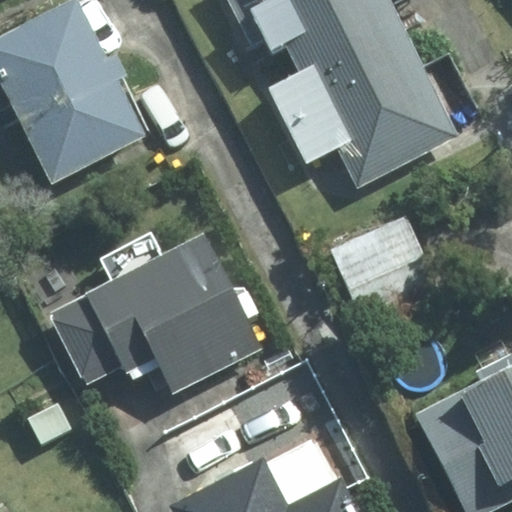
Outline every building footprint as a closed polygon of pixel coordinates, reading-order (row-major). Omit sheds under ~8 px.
[(155,140),(89,0),(0,42),(0,43),(66,182),(155,140)] [(270,0),(360,186),(423,156),(460,138),(393,0),(270,0)] [(410,217),(344,248),(381,325),(447,294),(410,217)] [(266,349),(247,311),(253,308),(217,234),(58,311),(95,385),(169,349),(188,387),(266,349)] [(511,367),(424,413),(475,511),(497,511),(511,504),(511,367)] [(245,401),(174,436),(195,480),(267,445),(245,401)] [(367,511),(350,480),(296,510),(268,459),(182,506),(185,511),(367,511)]
